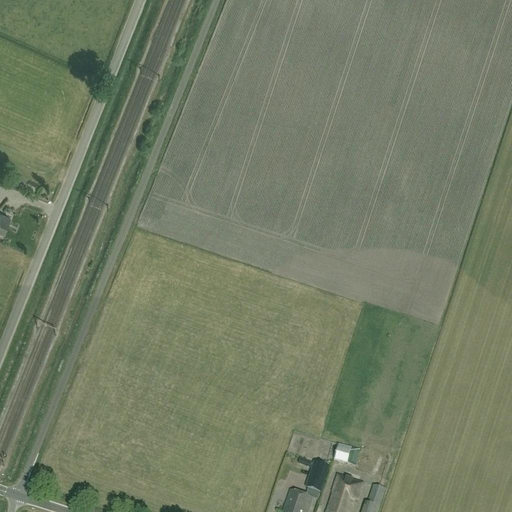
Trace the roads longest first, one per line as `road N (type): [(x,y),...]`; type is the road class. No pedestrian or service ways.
road 1 (unclassified): [(18,496),(216,0)]
road 2 (unclassified): [(0,353),(140,0)]
